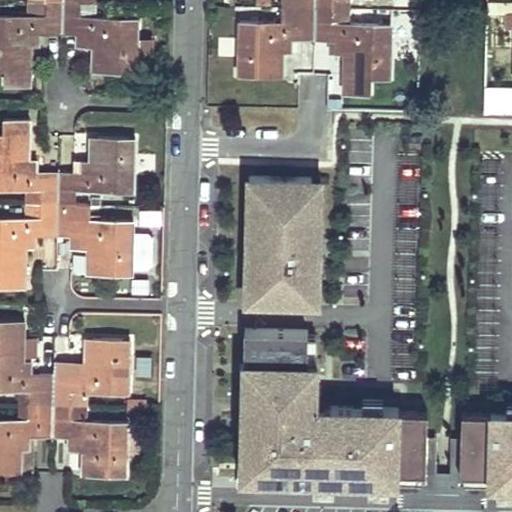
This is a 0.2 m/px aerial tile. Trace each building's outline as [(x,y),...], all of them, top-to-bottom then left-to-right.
[(48,0),(36,0),(30,0),(30,15),(0,14),(0,66),(6,67),(6,83),(31,84),(33,43),(33,29),(41,30),(63,30),(64,1),(48,0)] [(96,1),(64,1),(63,30),(86,31),(94,32),(94,44),(93,69),(137,70),(137,58),(138,42),(139,18),(95,16),(96,1)] [(316,7),(283,6),(282,21),(240,20),(238,72),(283,73),(284,49),(284,36),(293,37),(315,37),(316,7)] [(349,8),(316,7),(315,37),(331,38),(346,38),(346,51),(344,91),(370,91),(371,76),(389,76),(390,24),(349,23),(349,8)] [(94,32),(86,31),(86,44),(94,44),(94,32)] [(293,37),(284,36),(284,49),(292,50),(293,37)] [(346,38),(331,38),(330,50),(346,51),(346,38)] [(152,42),(138,42),(137,58),(151,59),(152,42)] [(32,118),(5,118),(5,134),(0,133),(0,186),(27,187),(44,188),(43,203),(59,203),(60,172),(37,171),(30,171),(30,159),(32,118)] [(136,137),(92,136),(91,160),(91,173),(74,173),(60,172),(59,203),(75,204),(76,188),(134,189),(136,137)] [(91,160),(75,159),(74,173),(91,173),(91,160)] [(320,207),(311,207),(312,177),(248,176),(247,208),(257,208),(256,226),(247,226),(246,263),(246,270),(255,270),(255,301),(261,301),(318,303),(319,270),(315,270),(315,253),(319,252),(320,207)] [(27,202),(43,203),(44,188),(27,187),(27,202)] [(43,203),(27,202),(26,217),(43,218),(43,203)] [(59,203),(43,203),(43,218),(26,217),(0,216),(0,283),(26,284),(28,244),(28,232),(36,232),(58,232),(59,203)] [(75,204),(59,203),(58,232),(74,233),(90,233),(89,247),(88,270),(132,272),(132,266),(133,230),(134,220),(88,219),(89,204),(75,204)] [(148,231),(133,230),(132,266),(147,267),(152,262),(153,236),(148,231)] [(36,232),(28,232),(28,244),(35,244),(36,232)] [(90,233),(74,233),(73,246),(89,247),(90,233)] [(23,322),(0,321),(0,390),(23,391),(22,405),(51,406),(52,376),(28,375),(21,375),(22,363),(23,322)] [(511,410),(492,410),(492,412),(463,412),(463,436),(453,436),(446,436),(428,436),(429,411),(400,410),(400,408),(331,406),(331,411),(317,410),(317,390),(317,376),(318,361),(318,335),(309,335),(309,330),(262,329),(245,329),(243,417),(243,424),(243,431),(242,447),(242,485),(336,487),(393,489),(398,489),(427,490),(445,490),(461,491),(490,491),(499,491),(511,491),(511,410)] [(128,340),(84,339),(83,365),(82,377),(52,376),(51,406),(83,407),(84,391),(126,393),(128,340)] [(83,365),(52,364),(52,376),(82,377),(83,365)] [(51,406),(22,405),(22,420),(0,418),(0,472),(18,473),(18,468),(19,435),(33,436),(49,436),(51,406)] [(83,407),(51,406),(49,436),(67,437),(81,437),(81,450),(80,474),(125,475),(126,423),(83,422),(83,407)] [(33,436),(19,435),(18,468),(26,468),(32,468),(33,436)] [(81,437),(67,437),(67,450),(81,450),(81,437)]
